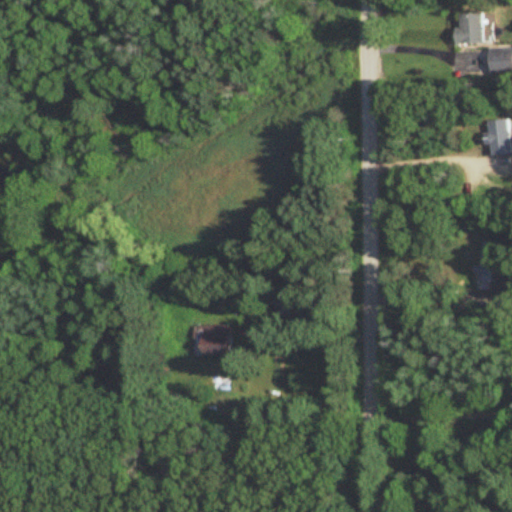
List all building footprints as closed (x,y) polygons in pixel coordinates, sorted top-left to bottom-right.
[(461,29),(456,29),(456,44),(483,44),(483,14),(461,14),(461,29)] [(489,73),(511,72),(511,49),(489,50),(489,73)] [(510,121),(489,121),(489,156),(510,156),(510,121)] [(0,191),(22,191),(22,165),(0,165),(0,191)] [(494,244),(483,243),(478,290),(488,291),(494,244)] [(231,327),(193,327),(193,357),(231,357),(231,327)]
